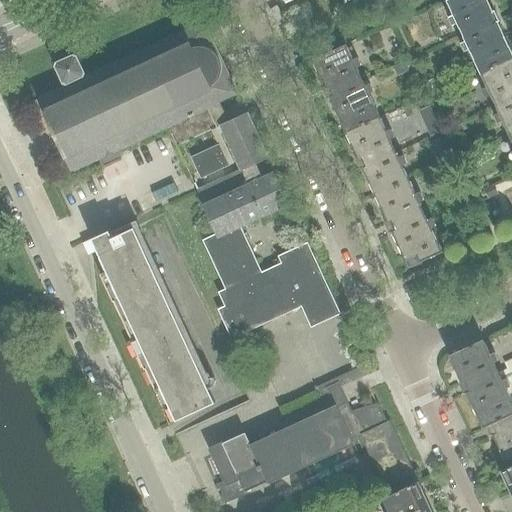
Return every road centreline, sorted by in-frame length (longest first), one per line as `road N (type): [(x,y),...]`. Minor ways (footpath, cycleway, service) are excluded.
road 1 (residential): [(160,511),(0,162)]
road 2 (residential): [(243,0),(400,350)]
road 3 (residential): [(400,350),(475,511)]
road 4 (residential): [(400,350),(511,298)]
